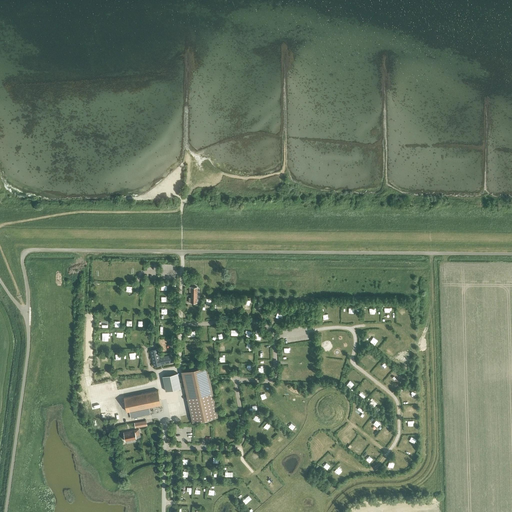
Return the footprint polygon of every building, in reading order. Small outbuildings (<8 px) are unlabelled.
[(157,349),(150,351),(153,366),(160,365),(160,364),(171,362),(169,356),(159,358),(157,349)] [(183,387),(191,421),(217,415),(206,365),(180,370),(181,376),(183,387)] [(162,376),(166,391),(181,388),(178,377),(177,373),(162,376)] [(158,390),(123,397),(127,413),(129,412),(131,418),(151,414),(149,407),(155,406),(161,405),(161,401),(158,390)] [(293,416),(288,420),(293,426),(298,422),(293,416)] [(128,432),(123,433),(123,434),(125,441),(141,436),(139,429),(128,432)]
